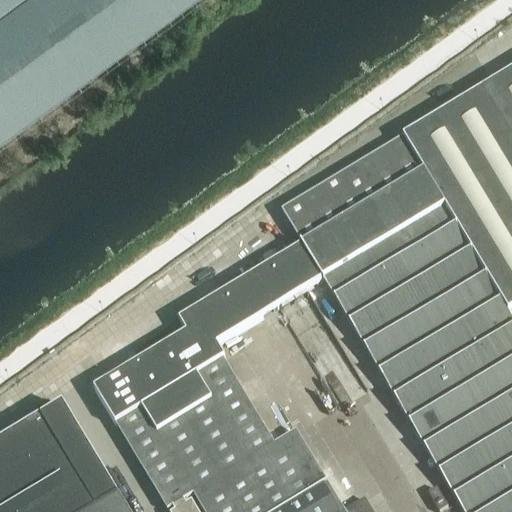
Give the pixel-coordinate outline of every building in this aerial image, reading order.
[(0,0),(0,129),(174,0),(0,0)] [(302,250),(285,260),(306,295),(323,285),(324,287),(325,286),(460,511),(511,511),(511,321),(509,315),(511,313),(511,75),(282,215),(302,248),(301,249),(302,250)] [(306,295),(285,260),(179,324),(187,337),(94,393),(116,428),(166,511),(169,511),(173,510),(173,511),(196,511),(192,505),(187,508),(184,503),(193,498),(202,511),(369,511),(364,503),(348,511),(342,511),(296,435),(275,448),(223,363),(225,362),(217,349),(306,295)] [(125,511),(64,410),(0,447),(0,511),(125,511)] [(428,497),(437,511),(445,511),(448,510),(437,491),(428,497)]
